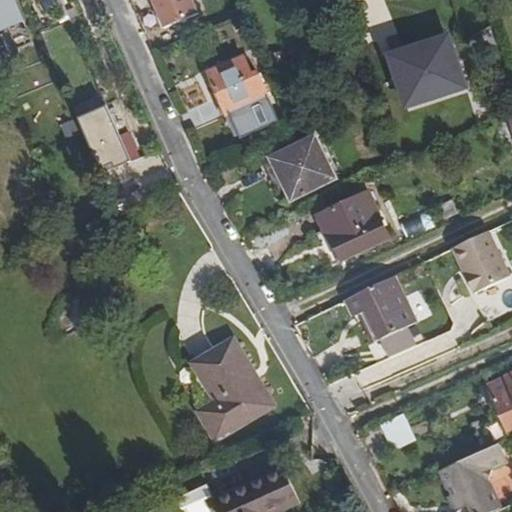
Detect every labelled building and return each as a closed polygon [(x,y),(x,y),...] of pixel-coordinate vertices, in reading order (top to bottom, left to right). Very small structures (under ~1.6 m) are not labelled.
[(0,0),(0,26),(2,32),(29,21),(20,0),(0,0)] [(49,0),(51,4),(48,5),(54,19),(67,14),(61,0),(49,0)] [(157,0),(166,27),(205,14),(200,0),(131,0),(140,25),(140,0),(157,0)] [(389,55),(409,112),(478,88),(458,31),(389,55)] [(485,39),(468,47),(478,66),(495,58),(485,39)] [(241,60),(208,76),(228,116),(268,98),(257,76),(251,79),(241,60)] [(194,126),(215,117),(200,85),(180,94),(194,126)] [(102,170),(133,161),(117,106),(86,115),(102,170)] [(316,138),(271,159),(292,201),(336,181),(316,138)] [(369,195),(318,219),(339,264),(390,240),(369,195)] [(489,233),(453,250),(474,295),(510,277),(489,233)] [(417,324),(394,278),(343,303),(352,320),(367,313),(380,341),(417,324)] [(233,341),(195,365),(218,402),(201,413),(219,441),(274,407),(233,341)] [(511,434),(511,384),(492,393),(511,435),(511,434)] [(499,445),(439,472),(453,502),(491,486),(489,481),(492,470),(508,463),(499,445)] [(286,467),(218,499),(224,511),(282,511),(302,503),(286,467)] [(495,511),(503,509),(491,486),(453,502),(457,511),(495,511)]
